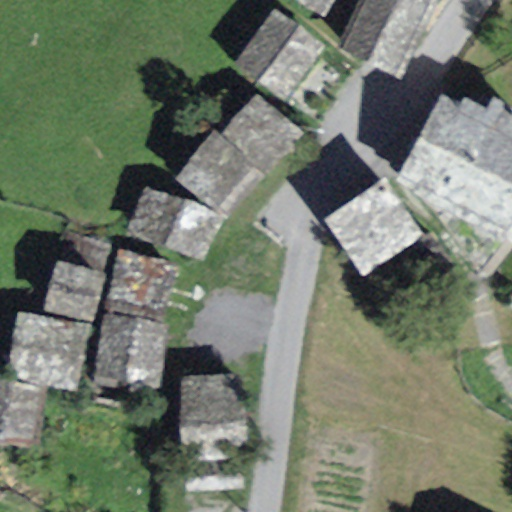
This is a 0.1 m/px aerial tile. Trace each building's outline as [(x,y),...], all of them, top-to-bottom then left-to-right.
[(319,43),(269,0),(260,0),(218,49),(275,96),(319,43)] [(340,0),(286,0),(327,23),(340,0)] [(364,0),(347,46),(400,69),(439,0),(364,0)] [(282,127),(228,95),(205,134),(258,166),(282,127)] [(511,151),(426,106),(385,182),(483,234),(511,180),(511,151)] [(223,191),(177,175),(150,241),(195,257),(223,191)] [(361,204),(328,255),(380,284),(415,224),(366,195),(361,204)] [(83,269),(26,264),(23,303),(80,308),(83,269)] [(160,303),(103,297),(96,379),(152,384),(160,303)] [(67,337),(14,329),(6,381),(59,389),(67,337)] [(233,361),(173,363),(177,448),(237,446),(233,361)]
